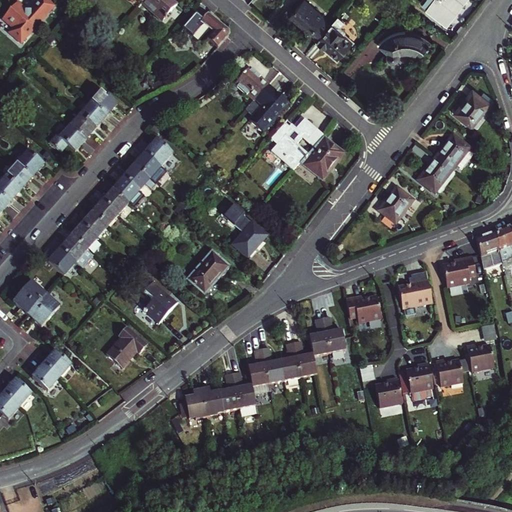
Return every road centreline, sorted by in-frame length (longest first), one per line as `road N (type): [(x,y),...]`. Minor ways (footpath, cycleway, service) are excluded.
road 1 (residential): [(253,28),(208,77),(142,118),(0,278)]
road 2 (tertiary): [(0,480),(84,447),(262,308)]
road 3 (residential): [(262,308),(511,208)]
road 4 (tertiary): [(262,308),(388,147)]
road 5 (residential): [(388,147),(253,28)]
road 6 (tertiary): [(388,147),(487,21)]
